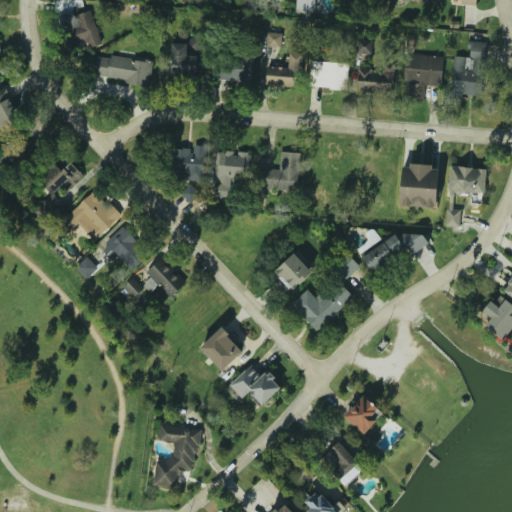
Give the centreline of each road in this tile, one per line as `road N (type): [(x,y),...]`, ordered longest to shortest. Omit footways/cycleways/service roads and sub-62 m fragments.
road 1 (residential): [(319,380),(52,81),(38,47),(35,0)]
road 2 (residential): [(185,511),(375,319),(446,275),(496,231),(511,196)]
road 3 (residential): [(110,151),(146,121),(176,113),(511,144)]
